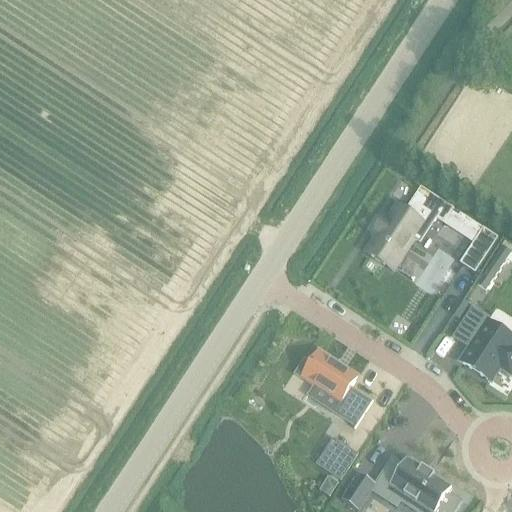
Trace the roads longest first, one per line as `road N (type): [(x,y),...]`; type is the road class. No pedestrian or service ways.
road 1 (unclassified): [(257,283),(443,0)]
road 2 (residential): [(257,283),(437,392),(500,450)]
road 3 (unclassified): [(108,511),(257,283)]
